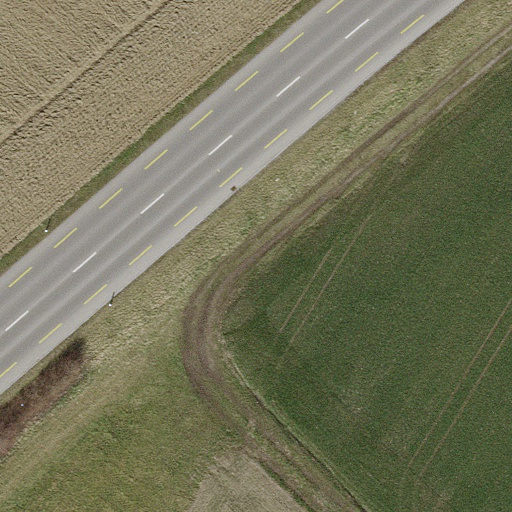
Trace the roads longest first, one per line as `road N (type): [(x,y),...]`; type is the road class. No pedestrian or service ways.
road 1 (track): [(352,511),(238,416),(203,337),(233,266),(511,48)]
road 2 (tertiary): [(400,0),(325,54),(0,337)]
